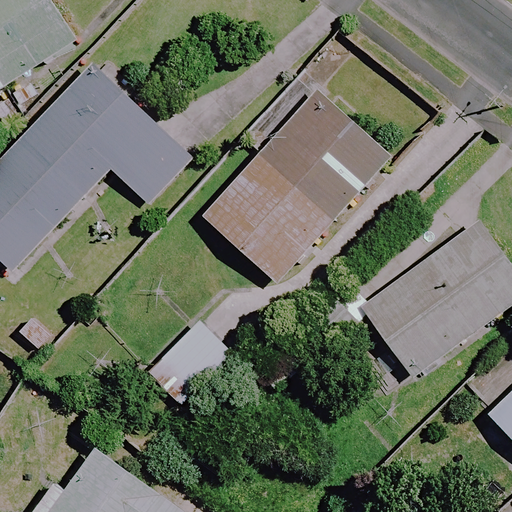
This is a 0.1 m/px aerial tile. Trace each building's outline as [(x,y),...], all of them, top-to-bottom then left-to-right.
[(0,0),(0,97),(78,47),(47,0),(0,0)] [(425,131),(347,60),(298,113),(305,119),(209,224),(279,289),(425,131)] [(196,163),(97,67),(0,167),(0,263),(16,278),(114,176),(150,210),(196,163)] [(511,311),(511,263),(481,223),(364,313),(419,383),(511,311)] [(364,330),(332,301),(278,361),(310,390),(364,330)] [(242,367),(204,327),(151,376),(188,416),(242,367)] [(511,398),(490,419),(511,441),(511,398)] [(182,511),(100,452),(55,511),(182,511)]
